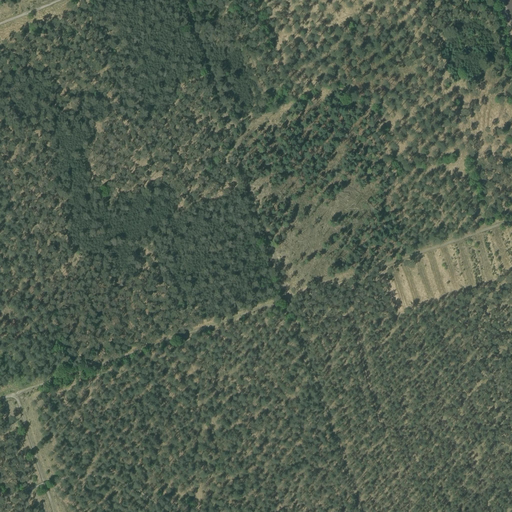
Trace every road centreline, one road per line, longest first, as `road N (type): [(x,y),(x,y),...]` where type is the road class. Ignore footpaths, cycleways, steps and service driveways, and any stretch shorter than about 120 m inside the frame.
road 1 (track): [(15,394),(287,298),(361,511)]
road 2 (track): [(287,298),(185,0)]
road 3 (track): [(53,511),(15,394),(0,399)]
